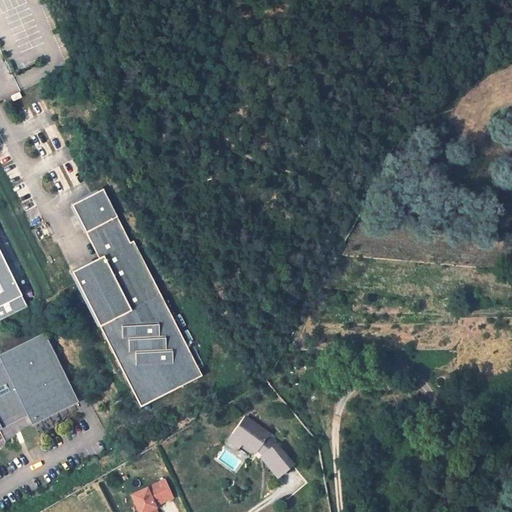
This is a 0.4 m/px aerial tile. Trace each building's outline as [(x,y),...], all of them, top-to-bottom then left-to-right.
[(76,204),(102,257),(72,272),(139,408),(201,377),(107,188),(76,204)] [(0,320),(28,307),(0,249),(0,320)] [(0,357),(0,358),(3,364),(0,365),(0,415),(25,405),(27,409),(26,409),(32,423),(70,404),(69,402),(75,399),(44,336),(0,357)] [(0,432),(5,441),(32,423),(26,409),(27,409),(25,405),(0,415),(0,432)] [(243,417),(230,435),(240,442),(253,451),(256,448),(262,452),(259,456),(275,476),(291,464),(274,444),(273,445),(262,438),(266,433),(243,417)] [(240,442),(230,435),(226,441),(236,447),(240,442)] [(256,448),(253,451),(259,456),(262,452),(256,448)] [(165,479),(132,495),(140,511),(158,511),(155,502),(159,500),(160,503),(174,496),(165,479)]
